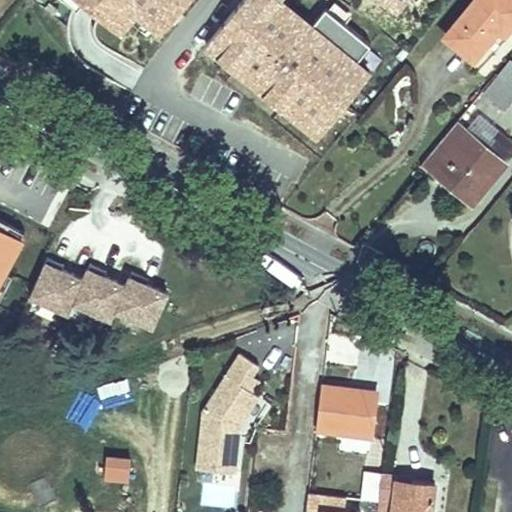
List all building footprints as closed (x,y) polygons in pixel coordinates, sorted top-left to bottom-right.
[(71,0),(117,38),(133,18),(158,39),(189,0),(71,0)] [(268,0),(246,0),(204,54),(318,145),(370,80),(356,69),(370,51),(326,15),(305,40),(297,34),(303,27),(268,0)] [(380,0),(398,14),(409,0),(380,0)] [(511,0),(482,0),(454,35),(480,57),(506,24),(511,28),(511,0)] [(511,28),(506,24),(480,57),(486,62),(511,28)] [(511,61),(511,60),(484,91),(483,94),(508,114),(511,109),(511,61)] [(480,111),(470,121),(488,139),(498,129),(480,111)] [(459,123),(426,164),(439,174),(473,133),(459,123)] [(473,133),(439,174),(475,205),(510,163),(473,133)] [(33,236),(1,219),(0,221),(0,229),(28,244),(33,236)] [(0,296),(12,274),(28,244),(0,229),(0,296)] [(87,273),(48,256),(32,294),(70,311),(75,300),(113,316),(117,308),(156,323),(171,285),(132,270),(129,277),(92,261),(87,273)] [(0,318),(21,279),(12,274),(0,296),(0,318)] [(205,415),(199,473),(239,477),(242,444),(244,427),(261,400),(254,395),(247,391),(255,379),(261,369),(241,356),(205,415)] [(262,383),(255,379),(247,391),(254,395),(262,383)] [(361,391),(324,386),(319,432),(354,436),(361,391)] [(361,387),(361,391),(354,436),(373,437),(378,389),(361,387)] [(130,480),(132,454),(107,453),(106,478),(130,480)] [(383,479),(384,477),(367,475),(363,501),(365,502),(380,504),(383,479)] [(234,509),(239,486),(204,479),(200,503),(234,509)] [(380,504),(380,507),(395,509),(395,511),(432,511),(434,491),(430,490),(403,487),(402,481),(383,479),(380,504)] [(53,480),(33,488),(36,495),(42,511),(43,511),(63,505),(56,487),(53,480)] [(361,511),(362,508),(345,507),(346,493),(315,491),(313,511),(361,511)]
